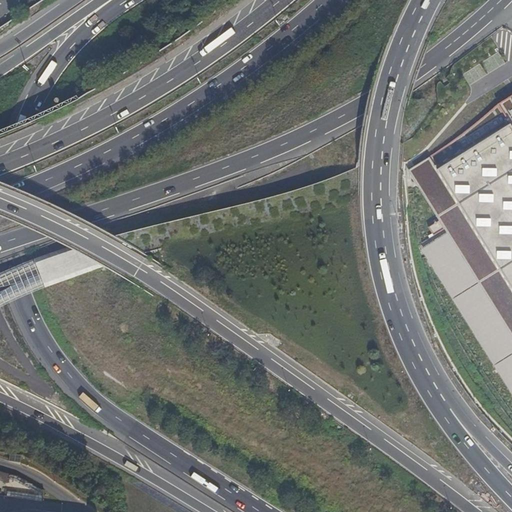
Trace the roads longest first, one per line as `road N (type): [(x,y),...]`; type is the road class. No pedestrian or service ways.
road 1 (motorway): [(128,0),(76,37),(20,119),(1,189),(6,263),(43,348),(71,383),(259,511)]
road 2 (motorway): [(0,245),(282,146),(428,62),(502,0)]
road 3 (motorway): [(465,511),(135,271),(0,203)]
road 4 (motorway): [(438,399),(388,283),(377,191),(380,117),(422,0)]
road 5 (motorway): [(0,197),(137,135),(217,85),(325,0)]
road 6 (motorway): [(281,0),(131,103),(0,166)]
road 7 (motorway): [(0,400),(205,511)]
road 8 (motorway): [(511,501),(438,399)]
road 9 (motorway): [(100,0),(0,70)]
